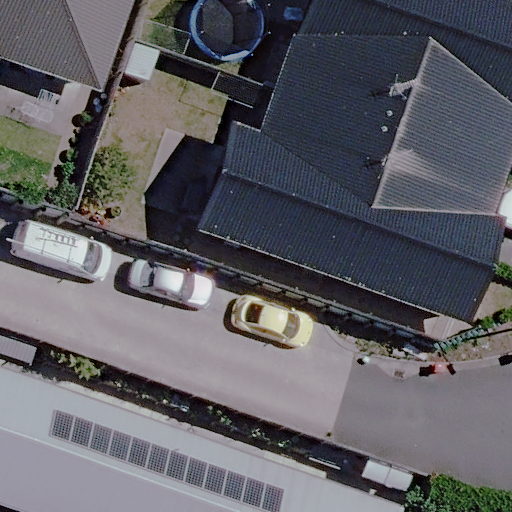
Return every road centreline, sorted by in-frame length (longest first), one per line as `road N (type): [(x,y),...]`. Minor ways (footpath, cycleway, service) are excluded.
road 1 (residential): [(349,395),(0,274)]
road 2 (residential): [(511,420),(349,395)]
